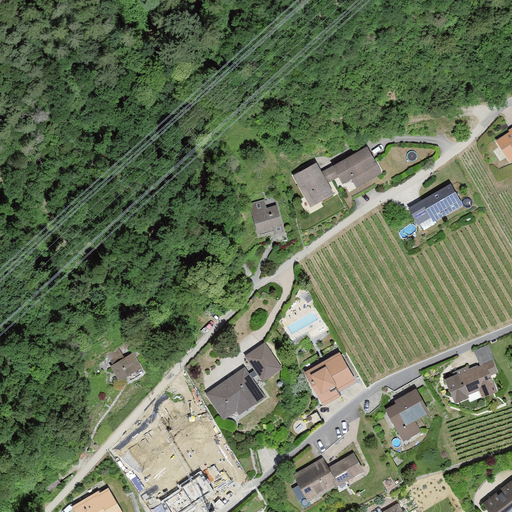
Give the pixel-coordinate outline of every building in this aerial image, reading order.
[(506,133),(493,141),(506,161),(511,156),(511,126),(505,131),(506,133)] [(365,147),(329,166),(336,177),(339,184),(348,179),(354,188),(380,173),(365,147)] [(313,163),(290,176),(307,207),(330,195),(324,183),(318,172),(313,163)] [(329,166),(318,172),(324,183),(336,177),(329,166)] [(449,184),(404,208),(413,226),(428,218),(430,222),(461,206),(449,184)] [(274,202),(247,209),(254,235),(270,231),(271,234),(281,232),(274,202)] [(262,344),(242,356),(259,382),(279,369),(262,344)] [(453,376),(443,380),(452,401),(475,392),(478,398),(494,391),(488,377),(498,374),(486,344),(469,351),(475,365),(467,369),(466,366),(452,372),(453,376)] [(130,353),(106,365),(114,381),(138,369),(130,353)] [(335,354),(300,374),(318,405),(335,395),(333,391),(350,381),(335,354)] [(241,366),(201,394),(220,421),(233,412),(236,415),(262,397),(241,366)] [(393,404),(383,410),(400,441),(415,433),(409,423),(426,413),(412,389),(391,401),(393,404)] [(349,453),(322,468),(333,487),(360,472),(349,453)] [(318,458),(288,474),(304,503),(333,487),(322,468),(318,458)] [(511,511),(511,487),(506,480),(478,504),(484,511),(511,511)] [(116,511),(103,487),(67,506),(70,511),(116,511)] [(402,511),(397,501),(378,511),(377,511),(402,511)]
